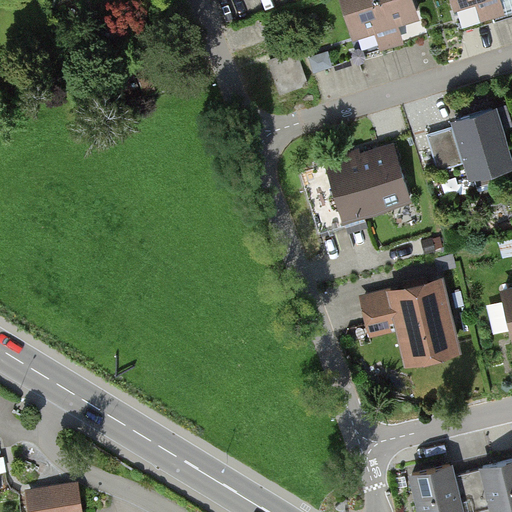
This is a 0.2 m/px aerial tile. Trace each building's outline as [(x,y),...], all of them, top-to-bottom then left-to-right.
[(386,23),(379,0),(344,0),(355,33),(386,23)] [(417,14),(412,0),(379,0),(386,23),(417,14)] [(459,8),(462,23),(483,17),(480,3),(459,8)] [(291,32),(284,14),(260,23),(267,41),(291,32)] [(309,83),(297,50),(271,60),(283,93),(309,83)] [(474,175),(511,163),(494,107),(457,119),(474,175)] [(453,128),(429,135),(439,169),(463,162),(453,128)] [(300,172),(319,233),(366,218),(364,212),(411,197),(394,144),(300,172)] [(365,297),(370,317),(398,310),(409,355),(457,343),(441,279),(365,297)] [(511,511),(511,459),(469,470),(478,511),(511,511)] [(422,511),(478,511),(469,470),(453,474),(451,464),(413,474),(422,511)] [(33,511),(79,511),(75,484),(30,491),(33,511)]
